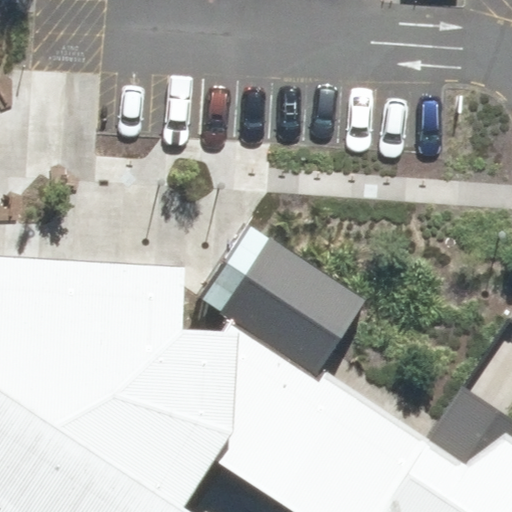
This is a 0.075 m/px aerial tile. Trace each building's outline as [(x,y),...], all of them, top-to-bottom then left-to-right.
[(88,235),(90,155),(49,154),(46,234),(88,235)] [(90,155),(88,235),(124,236),(127,156),(90,155)] [(265,241),(267,161),(168,158),(160,158),(158,238),(165,238),(265,241)] [(265,241),(367,244),(368,164),(267,161),(265,241)] [(431,178),(388,176),(387,263),(428,264),(431,178)] [(511,511),(511,463),(502,457),(479,495),(215,334),(221,271),(0,252),(0,511),(511,511)]
